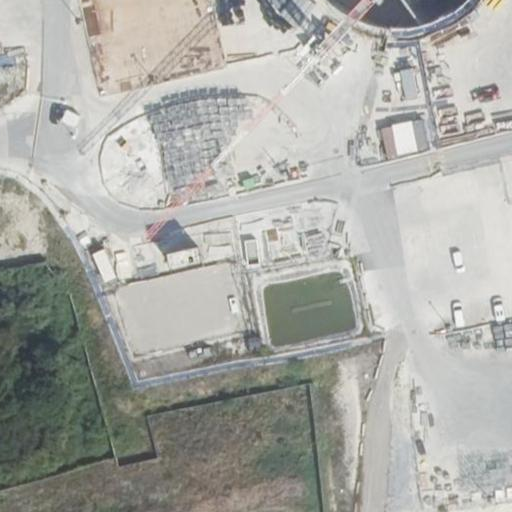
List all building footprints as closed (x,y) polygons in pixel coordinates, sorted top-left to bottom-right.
[(325,0),(341,12),(362,22),(384,28),(407,28),(429,23),(450,14),(466,0),(325,0)] [(130,82),(252,62),(243,9),(229,12),(232,27),(215,30),(211,6),(177,12),(180,29),(173,30),(178,61),(170,62),(167,45),(104,55),(105,66),(127,62),(130,82)] [(220,154),(190,159),(186,133),(158,138),(166,184),(223,174),(220,154)] [(264,216),(268,267),(322,263),(317,211),(264,216)] [(130,242),(103,252),(114,281),(141,271),(130,242)] [(416,267),(431,326),(446,322),(432,264),(416,267)] [(424,340),(427,401),(440,400),(438,339),(424,340)] [(433,454),(435,506),(492,505),(491,452),(433,454)]
